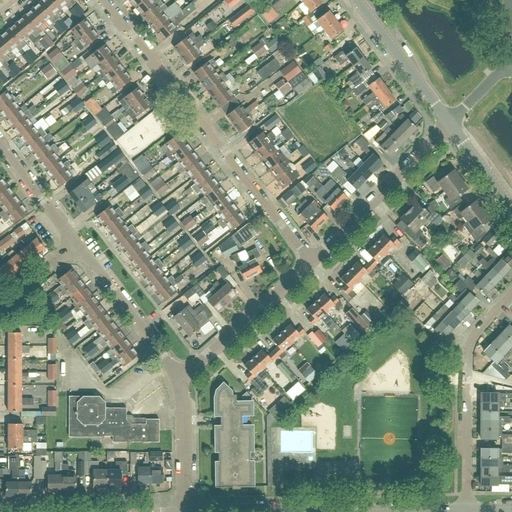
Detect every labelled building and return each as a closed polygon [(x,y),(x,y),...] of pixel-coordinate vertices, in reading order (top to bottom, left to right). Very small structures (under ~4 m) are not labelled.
[(55,13),(60,9),(52,0),(43,0),(40,3),(55,21),(59,17),(55,13)] [(52,0),(60,9),(64,5),(68,10),(72,7),(66,0),(52,0)] [(128,0),(135,8),(144,0),(128,0)] [(144,0),(135,8),(142,16),(160,1),(159,0),(153,0),(152,1),(151,0),(144,0)] [(225,0),(224,1),(230,9),(240,0),(225,0)] [(311,12),(316,8),(322,4),(319,0),(307,0),(301,4),(307,12),(307,15),(302,19),(308,26),(313,23),(310,19),(314,16),(311,12)] [(142,16),(149,25),(162,13),(159,9),(163,5),(160,1),(142,16)] [(56,22),(57,22),(55,21),(40,3),(32,10),(43,23),(48,20),(51,24),(60,35),(64,32),(56,22)] [(77,5),(73,8),(81,17),(85,14),(77,5)] [(149,25),(156,33),(181,12),(180,12),(183,10),(180,6),(171,14),(167,9),(162,13),(149,25)] [(228,20),(233,27),(252,12),(247,6),(228,20)] [(77,21),(81,17),(73,8),(69,11),(77,21)] [(24,17),(39,35),(43,32),(39,27),(43,23),(32,10),(24,17)] [(184,16),(181,12),(156,33),(163,41),(181,26),(178,22),(184,16)] [(323,31),(336,22),(329,13),(316,22),(323,31)] [(35,38),(39,35),(24,17),(15,24),(27,37),(31,34),(35,38)] [(56,22),(64,32),(68,28),(69,28),(59,17),(55,21),(57,22),(56,22)] [(73,42),(73,43),(91,29),(84,20),(71,30),(75,35),(72,37),(75,40),(73,42)] [(325,33),(331,40),(343,31),(336,22),(323,31),(325,33)] [(27,37),(15,24),(7,31),(22,49),(26,45),(23,41),(27,37)] [(236,34),(236,35),(227,42),(232,49),(241,42),(242,42),(251,35),(245,27),(236,34)] [(98,38),(91,29),(73,43),(76,47),(81,43),(85,48),(98,38)] [(19,52),(22,49),(7,31),(0,37),(0,39),(10,51),(15,48),(19,52)] [(46,35),(42,39),(50,48),(54,44),(46,35)] [(173,47),(180,56),(199,42),(196,38),(191,42),(187,37),(173,47)] [(263,47),(268,43),(264,37),(259,41),(260,43),(251,50),(254,54),(263,47)] [(10,51),(0,39),(0,55),(6,63),(10,59),(6,55),(10,51)] [(50,48),(42,39),(38,42),(46,51),(50,48)] [(202,39),(199,42),(180,56),(187,65),(201,55),(197,50),(205,43),(202,39)] [(276,41),(268,47),(273,54),(281,48),(276,41)] [(94,60),(97,65),(111,54),(104,45),(88,57),(91,62),(94,60)] [(263,47),(254,54),(257,58),(266,51),(263,47)] [(48,56),(51,60),(60,52),(57,48),(48,56)] [(65,54),(69,59),(76,54),(72,48),(65,54)] [(352,66),(363,58),(356,48),(345,56),(342,51),(333,57),(340,66),(348,60),(352,66)] [(30,50),(26,53),(34,62),(38,59),(30,50)] [(60,52),(51,60),(54,64),(63,56),(60,52)] [(30,66),(34,62),(26,53),(22,56),(30,66)] [(96,73),(99,77),(118,63),(111,54),(97,65),(101,69),(96,73)] [(311,64),(314,69),(323,62),(320,57),(311,64)] [(371,68),(363,58),(352,66),(357,73),(348,79),(349,81),(346,83),(349,87),(342,92),(343,93),(341,95),(343,98),(352,91),(362,83),(362,82),(364,81),(361,76),(371,68)] [(200,82),(214,71),(210,67),(215,63),(212,59),(210,61),(209,60),(193,73),(200,82)] [(262,69),(268,77),(277,69),(271,61),(262,69)] [(293,61),(279,72),(287,82),(301,72),(293,61)] [(13,79),(17,76),(9,66),(6,63),(2,66),(13,79)] [(13,63),(9,66),(17,76),(21,72),(13,63)] [(106,85),(111,82),(124,71),(118,63),(99,77),(106,85)] [(40,71),(44,76),(53,68),(50,64),(40,71)] [(61,73),(64,77),(73,69),(70,65),(61,73)] [(56,72),(53,68),(44,76),(47,80),(56,72)] [(73,69),(64,77),(67,80),(76,73),(73,69)] [(314,85),(314,84),(321,80),(321,77),(319,74),(317,74),(314,70),(307,75),(314,85)] [(131,80),(124,71),(111,82),(114,86),(109,90),(113,94),(131,80)] [(200,82),(207,90),(225,76),(222,72),(217,76),(214,71),(200,82)] [(256,73),(257,80),(253,81),(255,87),(265,84),(262,71),(256,73)] [(310,84),(301,72),(288,82),(297,94),(310,84)] [(225,76),(207,90),(213,99),(232,85),(235,82),(229,74),(225,76)] [(361,101),(365,106),(387,89),(378,78),(368,86),(373,92),(361,101)] [(57,93),(66,85),(63,81),(54,89),(57,93)] [(274,86),(277,90),(284,84),(281,81),(274,86)] [(284,85),(284,84),(277,90),(281,94),(290,86),(287,82),(284,85)] [(73,90),(76,94),(85,87),(82,83),(73,90)] [(362,83),(352,91),(357,97),(367,89),(362,83)] [(70,89),(66,85),(57,93),(60,97),(70,89)] [(235,90),(232,85),(213,99),(220,108),(239,94),(235,90)] [(334,97),(340,93),(336,86),(329,91),(334,97)] [(85,87),(76,94),(79,98),(88,91),(85,87)] [(123,107),(126,111),(144,97),(137,88),(123,98),(127,104),(123,107)] [(395,100),(387,89),(365,106),(367,108),(369,111),(371,108),(380,102),(384,108),(395,100)] [(58,96),(55,90),(43,96),(47,103),(58,96)] [(0,95),(0,109),(15,98),(12,95),(9,96),(5,91),(0,95)] [(17,97),(15,98),(0,109),(0,112),(5,119),(19,109),(16,104),(20,101),(17,97)] [(151,106),(144,97),(126,111),(122,114),(125,118),(129,115),(133,120),(151,106)] [(72,108),(73,109),(82,102),(79,98),(69,106),(72,108)] [(85,103),(95,116),(101,110),(92,98),(85,103)] [(82,102),(73,109),(76,113),(82,108),(85,106),(82,102)] [(253,114),(258,113),(256,107),(259,106),(259,102),(251,104),(253,114)] [(226,116),(233,125),(251,111),(248,107),(244,110),(240,105),(226,116)] [(399,105),(393,110),(384,117),(390,122),(397,114),(398,115),(403,111),(399,105)] [(104,108),(101,110),(95,116),(104,127),(113,119),(104,108)] [(5,119),(12,128),(30,114),(27,110),(23,113),(19,109),(5,119)] [(73,118),(64,110),(51,122),(55,126),(50,130),(55,135),(73,118)] [(251,111),(233,125),(240,134),(254,123),(250,118),(252,116),(249,113),(252,111),(251,111)] [(384,116),(381,111),(371,119),(375,123),(384,116)] [(34,118),(30,114),(12,128),(19,137),(32,126),(29,121),(34,118)] [(403,124),(397,129),(407,139),(411,135),(413,136),(418,131),(401,114),(398,118),(403,124)] [(81,123),(84,127),(94,119),(91,115),(81,123)] [(281,121),(276,115),(266,122),(271,129),(281,121)] [(97,123),(94,119),(84,127),(88,131),(97,123)] [(104,127),(107,131),(115,142),(125,134),(113,119),(104,127)] [(19,137),(25,145),(44,131),(41,127),(36,130),(32,126),(19,137)] [(398,148),(407,139),(397,129),(391,135),(389,133),(391,131),(388,128),(383,133),(388,138),(398,148)] [(25,145),(32,154),(46,143),(42,138),(47,135),(44,131),(25,145)] [(271,140),(275,137),(271,131),(265,136),(262,132),(248,143),(255,153),(271,140)] [(375,137),(370,131),(364,137),(370,142),(375,137)] [(95,140),(98,144),(108,137),(104,133),(95,140)] [(160,148),(167,157),(186,143),(179,134),(160,148)] [(364,163),(363,163),(373,173),(382,164),(365,148),(369,144),(359,136),(354,143),(367,155),(361,161),(364,163)] [(111,141),(108,137),(98,144),(102,148),(111,141)] [(389,157),(398,148),(388,138),(383,144),(377,139),(374,142),(389,157)] [(262,162),(276,151),(273,147),(275,145),(271,140),(255,153),(262,162)] [(32,154),(39,162),(57,148),(54,144),(49,148),(46,143),(32,154)] [(113,143),(97,155),(100,160),(116,148),(113,143)] [(175,157),(178,162),(192,151),(186,143),(167,157),(170,161),(175,157)] [(39,162),(45,171),(59,160),(55,155),(60,152),(57,148),(39,162)] [(102,174),(124,157),(119,149),(97,166),(102,174)] [(295,164),(309,162),(307,150),(294,152),(295,164)] [(180,174),(185,171),(199,160),(192,151),(178,162),(182,166),(177,170),(180,174)] [(276,151),(262,162),(269,171),(285,158),(281,153),(279,154),(276,151)] [(132,162),(140,172),(150,164),(142,155),(132,162)] [(125,157),(117,163),(121,168),(129,162),(125,157)] [(285,158),(269,171),(276,180),(290,169),(287,165),(289,163),(285,158)] [(365,182),(373,173),(363,163),(358,169),(347,158),(343,161),(349,167),(355,172),(365,182)] [(45,171),(52,179),(68,167),(71,165),(67,161),(63,165),(59,160),(45,171)] [(185,171),(192,179),(205,168),(199,160),(185,171)] [(140,172),(143,176),(153,168),(150,164),(140,172)] [(322,166),(320,167),(317,170),(325,179),(330,173),(322,166)] [(68,167),(52,179),(59,188),(73,178),(69,172),(71,171),(68,167)] [(356,191),(365,182),(355,172),(349,178),(337,167),(331,174),(334,177),(343,186),(347,182),(356,191)] [(153,168),(143,176),(147,180),(156,173),(153,168)] [(190,187),(193,191),(212,177),(205,168),(192,179),(195,184),(190,187)] [(290,169),(276,180),(283,189),(299,176),(295,171),(293,172),(290,169)] [(453,170),(429,188),(433,193),(441,187),(444,192),(460,180),(453,170)] [(118,193),(130,183),(139,176),(136,173),(132,176),(126,175),(124,176),(112,185),(118,193)] [(334,213),(341,206),(323,187),(310,174),(303,181),(308,187),(312,183),(318,189),(315,193),(318,198),(324,204),(324,203),(334,213)] [(201,192),(205,196),(218,186),(212,177),(193,191),(196,195),(201,192)] [(68,194),(76,204),(90,193),(86,188),(92,183),(88,178),(68,194)] [(141,179),(132,186),(137,192),(145,185),(141,179)] [(329,180),(323,187),(341,206),(348,199),(338,189),(329,180)] [(467,190),(460,180),(444,192),(448,197),(445,200),(445,202),(451,210),(462,201),(458,197),(467,190)] [(153,188),(156,192),(166,185),(163,181),(153,188)] [(295,198),(306,189),(300,182),(290,191),(295,198)] [(140,197),(150,189),(147,185),(137,193),(140,197)] [(169,189),(166,185),(156,192),(159,196),(169,189)] [(207,208),(225,194),(218,186),(205,196),(208,201),(203,204),(207,208)] [(0,205),(0,206),(14,195),(7,187),(0,192),(0,205)] [(153,193),(150,189),(140,197),(143,201),(153,193)] [(289,191),(282,198),(278,201),(284,209),(296,199),(289,191)] [(164,208),(166,210),(167,212),(177,204),(181,201),(179,198),(179,197),(176,192),(161,204),(163,206),(165,208),(164,208)] [(90,193),(76,204),(83,213),(103,198),(100,193),(94,198),(90,193)] [(215,209),(218,213),(232,203),(225,194),(207,208),(210,213),(215,209)] [(0,216),(2,218),(20,204),(14,195),(0,206),(3,210),(0,212),(0,216)] [(463,217),(467,222),(483,210),(476,201),(467,208),(463,203),(452,211),(458,219),(460,219),(463,217)] [(163,206),(161,204),(160,202),(150,209),(154,213),(163,206)] [(314,202),(306,209),(322,226),(328,219),(325,216),(319,209),(319,208),(314,202)] [(408,211),(422,225),(427,220),(430,223),(432,223),(439,216),(429,206),(425,210),(416,202),(408,211)] [(217,222),(220,226),(238,211),(232,203),(218,213),(221,218),(217,222)] [(20,204),(2,218),(5,222),(10,218),(14,223),(27,213),(20,204)] [(170,216),(171,215),(180,208),(177,204),(167,212),(170,216)] [(96,216),(103,225),(121,211),(119,207),(114,211),(110,206),(96,216)] [(165,208),(163,206),(154,213),(157,217),(166,210),(164,208),(165,208)] [(306,209),(303,213),(298,217),(302,220),(300,221),(303,224),(305,222),(315,232),(322,226),(306,209)] [(483,210),(467,222),(471,227),(468,230),(467,232),(473,240),(485,232),(481,227),(490,220),(483,210)] [(125,215),(121,211),(103,225),(110,234),(123,223),(120,219),(125,215)] [(245,220),(238,211),(220,226),(223,230),(227,226),(231,231),(245,220)] [(418,229),(422,225),(408,211),(400,219),(408,227),(404,232),(421,248),(427,242),(421,237),(423,236),(422,234),(418,229)] [(180,223),(184,227),(193,219),(190,215),(180,223)] [(163,225),(166,229),(176,221),(172,217),(163,225)] [(193,219),(184,227),(187,231),(196,223),(193,219)] [(176,221),(166,229),(169,233),(179,226),(176,221)] [(127,228),(123,223),(110,234),(116,242),(135,228),(132,224),(127,228)] [(256,235),(248,224),(232,236),(240,247),(256,235)] [(14,231),(19,238),(25,233),(20,226),(14,231)] [(138,232),(135,228),(116,242),(123,251),(137,240),(133,236),(138,232)] [(193,239),(197,244),(207,236),(203,231),(193,239)] [(498,238),(491,231),(481,240),(488,247),(498,238)] [(10,234),(3,239),(8,246),(15,241),(10,234)] [(146,238),(150,243),(155,239),(151,234),(146,238)] [(177,243),(180,247),(190,240),(187,236),(177,243)] [(207,236),(197,244),(200,247),(209,239),(207,236)] [(375,244),(387,256),(397,245),(398,247),(400,244),(394,237),(390,242),(384,236),(375,244)] [(37,238),(26,246),(34,257),(45,248),(37,238)] [(498,257),(511,269),(511,267),(511,252),(511,251),(511,249),(511,247),(501,238),(496,243),(504,251),(499,257),(498,257)] [(0,247),(2,250),(8,246),(3,239),(0,241),(0,247)] [(140,245),(137,240),(123,251),(130,260),(148,245),(145,241),(140,245)] [(190,240),(180,247),(184,251),(193,244),(190,240)] [(234,241),(219,249),(224,258),(238,250),(234,241)] [(380,262),(387,256),(375,244),(367,253),(373,259),(368,264),(373,269),(374,269),(377,272),(383,265),(380,262)] [(151,249),(148,245),(130,260),(136,268),(150,258),(146,253),(151,249)] [(24,265),(34,257),(26,246),(16,255),(24,265)] [(246,262),(247,263),(246,264),(253,276),(262,272),(255,259),(261,257),(256,248),(246,254),(249,260),(246,262)] [(10,259),(6,263),(14,273),(24,265),(16,255),(12,250),(7,254),(10,259)] [(190,260),(194,264),(203,256),(200,252),(190,260)] [(502,278),(511,269),(498,257),(499,257),(494,252),(490,256),(492,258),(487,263),(502,278)] [(246,264),(242,265),(236,253),(231,255),(244,281),(253,276),(246,264)] [(419,254),(411,261),(420,272),(428,264),(419,254)] [(206,260),(203,256),(194,264),(197,267),(206,260)] [(446,256),(440,259),(445,271),(452,268),(446,256)] [(136,268),(143,277),(161,262),(158,258),(154,262),(150,258),(136,268)] [(493,287),(502,278),(487,263),(482,258),(479,262),(486,268),(485,269),(489,272),(484,278),(493,287)] [(143,277),(150,285),(163,275),(160,270),(165,266),(161,262),(143,277)] [(189,279),(194,284),(214,267),(209,262),(189,279)] [(6,263),(0,267),(0,276),(4,282),(14,273),(6,263)] [(357,263),(349,271),(360,283),(368,274),(371,278),(375,274),(374,273),(375,272),(373,270),(373,269),(368,264),(363,268),(357,263)] [(216,269),(223,280),(229,276),(221,266),(216,269)] [(38,291),(47,302),(57,295),(60,292),(78,278),(71,269),(57,280),(61,285),(48,295),(43,288),(38,291)] [(352,291),(360,283),(349,271),(340,280),(346,286),(342,290),(351,299),(356,295),(352,291)] [(430,271),(421,280),(430,289),(439,279),(430,271)] [(485,296),(493,287),(484,278),(477,271),(473,275),(477,279),(473,283),(467,277),(463,281),(472,290),(475,287),(485,296)] [(402,296),(413,284),(402,274),(391,285),(402,296)] [(167,279),(163,275),(150,285),(156,294),(175,280),(175,279),(172,275),(167,279)] [(175,280),(156,294),(163,303),(177,292),(173,287),(184,279),(180,275),(175,279),(175,280)] [(71,297),(85,286),(78,278),(60,292),(63,296),(68,293),(71,297)] [(468,293),(472,290),(463,281),(460,279),(453,285),(461,292),(456,298),(455,298),(469,312),(478,303),(468,293)] [(213,287),(212,287),(227,304),(237,295),(227,284),(222,288),(216,282),(212,286),(213,287)] [(197,284),(191,288),(195,293),(199,298),(204,294),(197,284)] [(72,304),(75,308),(92,295),(85,286),(71,297),(74,302),(72,304)] [(217,313),(227,304),(212,287),(208,291),(213,296),(207,301),(217,313)] [(187,300),(195,293),(191,288),(183,295),(187,300)] [(424,289),(417,296),(422,300),(429,293),(424,289)] [(388,293),(381,301),(387,308),(395,300),(388,293)] [(460,321),(469,312),(455,298),(456,298),(451,293),(447,297),(453,303),(448,309),(460,321)] [(60,299),(57,295),(47,302),(50,306),(60,299)] [(81,310),(84,314),(98,304),(92,295),(75,308),(73,310),(76,314),(81,310)] [(325,295),(315,303),(326,315),(326,314),(340,303),(334,297),(330,301),(325,295)] [(410,305),(402,298),(396,304),(404,311),(410,305)] [(433,311),(423,302),(415,310),(419,314),(423,309),(429,315),(433,311)] [(174,317),(181,327),(192,319),(206,308),(203,303),(193,311),(189,306),(174,317)] [(326,314),(326,315),(315,303),(306,311),(312,317),(307,321),(312,327),(320,320),(329,329),(335,324),(326,314)] [(105,312),(98,304),(84,314),(88,319),(83,323),(85,326),(86,327),(105,312)] [(452,330),(460,321),(448,309),(447,309),(443,305),(440,309),(447,316),(443,321),(442,321),(452,330)] [(57,315),(60,319),(70,312),(67,308),(57,315)] [(192,319),(181,327),(189,337),(200,329),(195,324),(200,320),(199,320),(205,316),(208,320),(212,316),(206,308),(192,319)] [(368,326),(360,316),(352,308),(344,315),(361,333),(368,326)] [(366,310),(360,316),(368,326),(380,315),(376,310),(370,315),(366,310)] [(70,312),(60,319),(63,323),(73,316),(70,312)] [(94,327),(97,332),(111,321),(105,312),(86,327),(85,326),(80,330),(81,331),(68,341),(71,345),(94,327)] [(442,321),(443,321),(435,313),(431,317),(435,321),(430,327),(443,339),(452,330),(442,321)] [(118,330),(111,321),(97,332),(101,336),(83,349),(87,353),(96,346),(99,344),(118,330)] [(290,325),(281,333),(291,344),(304,332),(300,327),(296,331),(290,325)] [(511,328),(509,325),(503,331),(505,333),(503,335),(505,336),(506,336),(511,341),(511,328)] [(78,327),(75,330),(74,329),(65,337),(68,341),(81,331),(80,330),(78,327)] [(353,329),(345,335),(351,342),(359,335),(353,329)] [(107,344),(111,349),(125,338),(118,330),(99,344),(102,348),(107,344)] [(318,330),(313,334),(322,344),(327,339),(318,330)] [(510,356),(511,357),(511,341),(506,336),(505,336),(503,335),(505,333),(503,331),(496,339),(510,353),(509,355),(510,356)] [(8,346),(21,346),(21,333),(8,333),(8,346)] [(283,352),(291,344),(281,333),(272,341),(278,347),(273,352),(277,357),(280,360),(285,355),(283,352)] [(131,347),(125,338),(111,349),(114,353),(109,357),(113,361),(115,359),(131,347)] [(496,339),(491,344),(492,346),(491,347),(492,349),(493,348),(506,361),(510,356),(509,355),(510,353),(496,339)] [(492,346),(491,344),(483,352),(498,366),(495,369),(506,381),(511,376),(507,373),(510,370),(503,364),(506,361),(493,348),(492,349),(491,347),(492,346)] [(21,346),(8,346),(8,359),(21,359),(21,346)] [(99,350),(96,346),(87,353),(90,357),(99,350)] [(138,356),(131,347),(115,359),(118,363),(120,361),(124,366),(138,356)] [(299,350),(313,367),(317,364),(309,355),(311,354),(306,348),(304,350),(302,347),(299,350)] [(277,357),(273,352),(268,357),(262,350),(252,359),(263,371),(263,370),(276,358),(277,357)] [(21,373),(21,359),(8,359),(8,372),(21,373)] [(97,366),(100,370),(109,363),(106,359),(97,366)] [(251,383),(254,387),(250,391),(256,398),(268,387),(266,385),(264,387),(260,382),(268,376),(263,370),(263,371),(252,359),(244,367),(248,371),(249,373),(248,374),(245,377),(248,380),(251,383)] [(295,378),(280,362),(275,367),(290,383),(294,380),(298,384),(295,387),(300,392),(305,387),(296,378),(295,378)] [(109,363),(100,370),(103,374),(112,367),(109,363)] [(318,374),(310,366),(301,374),(309,382),(318,374)] [(21,373),(8,372),(8,386),(21,386),(21,379),(27,379),(27,373),(21,373)] [(232,487),(232,490),(237,490),(237,487),(254,487),(254,486),(253,486),(253,462),(250,462),(250,451),(252,451),(252,426),(249,426),(249,415),(252,415),(252,402),(236,402),(236,395),(231,395),(231,392),(223,384),(216,391),(214,399),(215,416),(220,416),(220,427),(215,427),(215,452),(218,452),(218,463),(215,463),(216,487),(215,487),(215,488),(232,487)] [(21,386),(8,386),(8,399),(21,399),(21,398),(21,386)] [(291,390),(286,394),(292,401),(297,397),(291,390)] [(511,393),(480,394),(480,403),(505,403),(505,399),(511,398),(511,393)] [(159,442),(159,431),(159,419),(146,419),(146,420),(134,420),(131,417),(126,417),(126,408),(105,408),(105,403),(99,397),(82,397),(69,397),(69,405),(69,437),(104,437),(104,436),(113,436),(112,442),(159,442)] [(21,398),(21,399),(8,399),(8,412),(21,412),(21,405),(41,405),(41,398),(21,398)] [(511,402),(505,403),(480,403),(480,410),(483,410),(483,413),(485,413),(485,412),(498,412),(498,407),(511,407),(511,402)] [(56,407),(41,407),(41,416),(56,416),(56,408),(56,407)] [(483,410),(480,410),(480,421),(504,421),(504,423),(511,423),(511,418),(509,419),(509,416),(498,416),(498,412),(485,412),(485,413),(483,413),(483,410)] [(272,487),(271,428),(271,425),(276,420),(269,413),(266,417),(267,487),(272,487)] [(504,421),(480,421),(480,428),(483,428),(483,431),(485,431),(485,429),(501,429),(501,423),(504,423),(504,421)] [(37,431),(27,430),(23,430),(23,424),(8,424),(8,436),(23,436),(37,437),(37,431)] [(483,428),(480,428),(480,439),(501,439),(501,444),(511,444),(511,434),(501,435),(501,429),(485,429),(485,431),(483,431),(483,428)] [(37,437),(23,436),(8,436),(8,449),(23,449),(23,442),(37,443),(37,437)] [(480,449),(480,457),(483,457),(483,460),(485,460),(485,458),(501,458),(501,453),(511,453),(511,444),(501,444),(501,449),(480,449)] [(116,461),(115,451),(108,451),(109,462),(116,461)] [(84,475),(87,475),(93,475),(93,488),(107,488),(107,470),(98,470),(98,462),(91,462),(91,452),(90,452),(84,452),(84,475)] [(138,483),(150,483),(150,454),(146,454),(146,455),(145,455),(145,462),(143,462),(143,467),(138,467),(138,483)] [(162,454),(150,454),(150,483),(161,483),(161,482),(163,482),(163,476),(162,476),(162,469),(159,469),(159,462),(162,462),(162,454)] [(8,469),(13,470),(13,482),(6,482),(6,496),(19,496),(19,470),(19,456),(8,456),(8,469)] [(501,470),(508,470),(509,465),(501,465),(501,458),(485,458),(485,460),(483,460),(483,457),(480,457),(480,467),(501,467),(501,470)] [(116,470),(107,470),(107,488),(121,488),(121,475),(127,475),(127,462),(116,462),(116,470)] [(55,465),(55,471),(55,475),(48,475),(48,492),(62,492),(62,465),(55,465)] [(69,465),(62,465),(62,492),(76,492),(76,475),(74,475),(74,470),(69,470),(69,465)] [(480,467),(480,475),(482,475),(482,478),(485,478),(485,476),(497,476),(497,470),(501,470),(501,467),(480,467)] [(25,470),(19,470),(19,496),(31,496),(31,482),(25,482),(25,470)] [(480,475),(480,486),(498,486),(498,485),(508,485),(508,483),(511,482),(511,476),(497,476),(485,476),(485,478),(482,478),(482,475),(480,475)] [(331,488),(345,488),(345,478),(331,478),(331,488)]
